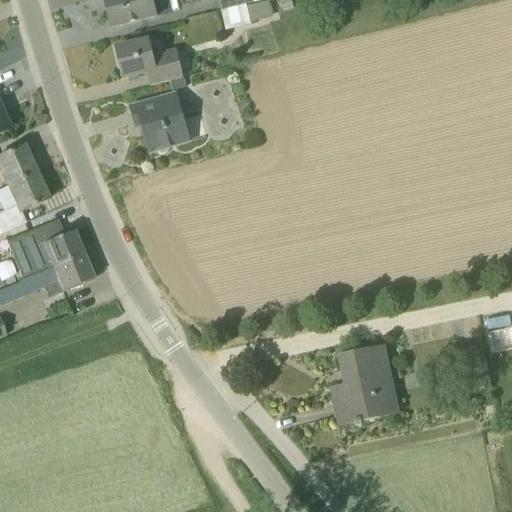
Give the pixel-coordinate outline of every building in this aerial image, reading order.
[(104,0),(112,29),(156,18),(152,3),(163,0),(104,0)] [(245,5),(268,0),(218,0),(221,11),(245,5)] [(245,5),(221,11),(226,30),(251,25),(250,23),(268,19),(267,14),(272,13),(269,1),(246,7),(245,5)] [(153,60),(148,41),(117,49),(124,80),(147,75),(150,87),(181,80),(174,54),(153,60)] [(173,92),(185,89),(183,79),(181,80),(170,82),(173,92)] [(189,143),(176,97),(132,109),(137,128),(143,126),(151,153),(189,143)] [(0,134),(9,131),(0,112),(0,102),(2,102),(0,98),(0,134)] [(0,172),(7,188),(35,175),(22,148),(0,157),(0,172)] [(0,235),(2,234),(2,236),(26,225),(20,214),(47,202),(35,175),(7,188),(15,207),(0,213),(0,235)] [(27,281),(83,257),(73,233),(62,238),(56,225),(12,243),(27,281)] [(44,294),(60,287),(62,294),(93,281),(83,257),(27,281),(19,284),(24,298),(43,290),(44,294)] [(9,304),(24,298),(19,284),(4,290),(9,304)] [(399,415),(393,384),(385,349),(340,359),(346,388),(332,391),(340,427),(399,415)]
